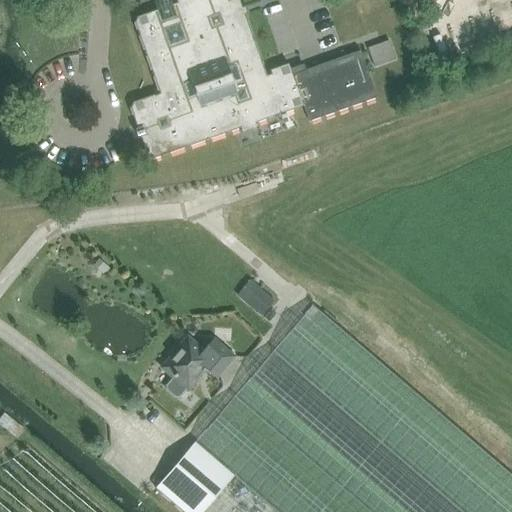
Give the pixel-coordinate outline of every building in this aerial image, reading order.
[(266,77),(244,15),(247,14),(244,7),(242,8),(238,0),(175,0),(176,3),(171,5),(170,3),(156,8),(157,10),(137,17),(134,23),(158,94),(132,103),(130,109),(135,125),(133,126),(135,133),(138,132),(147,156),(152,159),(241,128),(241,131),(255,126),(255,123),(303,106),(308,123),(377,99),(360,51),(292,75),(288,64),(284,66),(269,71),(271,76),(266,77)] [(390,30),(372,38),(380,56),(398,48),(390,30)] [(384,70),(407,63),(404,53),(381,60),(384,70)] [(511,511),(511,476),(313,307),(311,305),(155,489),(181,511),(511,511)] [(180,400),(188,391),(205,369),(215,377),(231,358),(213,342),(204,352),(187,338),(161,368),(174,379),(166,388),(166,394),(175,400),(180,400)] [(0,412),(14,425),(23,416),(8,403),(0,411),(0,412)] [(150,418),(167,423),(171,410),(154,405),(150,418)]
